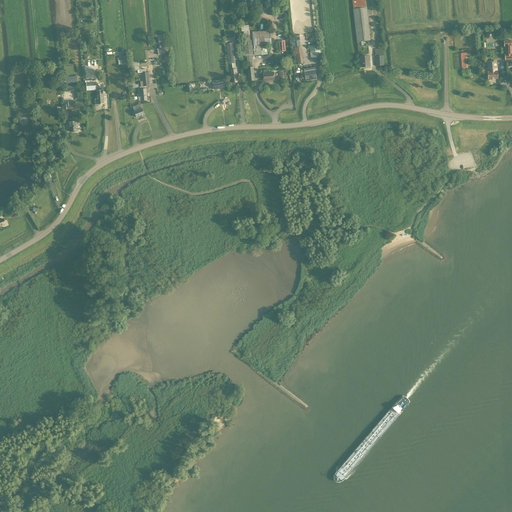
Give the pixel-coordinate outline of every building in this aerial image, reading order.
[(358,42),(370,40),(366,8),(365,0),(352,0),(354,9),(358,42)] [(248,81),(254,81),(253,67),(252,67),(251,55),(253,55),(252,40),(250,41),(249,25),(241,26),(241,32),(243,31),(245,55),(247,55),(248,68),(247,68),(248,81)] [(253,49),(254,54),(261,53),(266,52),(272,50),(270,30),(253,32),(254,49),(253,49)] [(235,63),(235,58),(233,43),(226,44),(228,59),(227,59),(228,64),(232,63),(233,70),(230,70),(231,83),(238,82),(236,69),(235,63)] [(158,55),(166,53),(164,44),(159,45),(159,48),(157,49),(158,55)] [(376,66),(384,65),(383,55),(383,48),(374,49),(376,66)] [(361,67),(370,67),(369,56),(360,56),(361,67)] [(142,72),(143,81),(143,82),(144,86),(150,86),(149,72),(146,72),(146,69),(139,70),(138,62),(134,62),(134,61),(130,61),(131,70),(137,70),(138,73),(141,72),(142,72)] [(488,79),(498,79),(497,71),(496,61),(487,61),(488,68),(486,69),(486,72),(487,72),(488,79)] [(304,69),(306,80),(312,79),(313,80),(317,79),(315,68),(304,69)] [(273,73),(263,74),(263,81),(274,81),(273,73)] [(224,82),(226,82),(225,79),(221,80),(222,82),(213,84),(214,90),(225,88),(224,82)] [(144,86),(143,82),(143,81),(139,82),(139,87),(140,87),(141,100),(147,100),(146,88),(144,88),(144,86)] [(92,88),(95,88),(95,82),(87,83),(88,90),(92,90),(92,88)] [(97,89),(98,99),(95,99),(95,104),(104,104),(103,90),(99,90),(99,89),(97,89)] [(67,110),(78,109),(77,104),(76,104),(76,101),(69,101),(69,104),(67,104),(67,110)] [(136,117),(144,114),(141,108),(140,109),(138,105),(133,107),(134,111),(134,112),(136,117)] [(77,130),(80,130),(80,127),(77,128),(76,118),(70,118),(71,132),(77,131),(77,130)] [(60,150),(63,146),(58,141),(55,145),(60,150)] [(51,163),(58,154),(54,151),(47,159),(51,163)]
